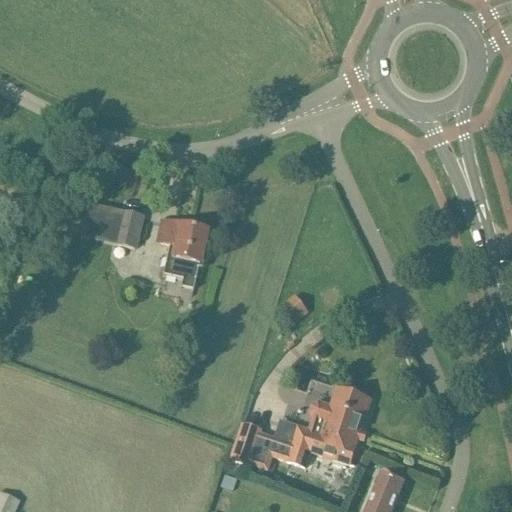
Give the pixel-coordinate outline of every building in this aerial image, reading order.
[(142,219),(121,214),(114,247),(135,251),(142,219)] [(179,228),(162,224),(157,245),(169,248),(162,278),(183,283),(184,279),(195,282),(206,234),(179,228)] [(309,314),(295,297),(279,309),(293,326),(309,314)] [(241,425),(229,463),(250,470),(251,468),(269,474),(274,460),(288,465),(306,471),(311,455),(350,468),(356,449),(371,404),(356,399),(337,392),(332,410),(319,405),(313,409),(311,415),(314,421),(317,422),(313,435),(280,424),(275,440),(262,436),(263,432),(241,425)] [(391,511),(403,485),(382,477),(368,511),(391,511)] [(14,511),(19,503),(0,495),(0,511),(14,511)]
